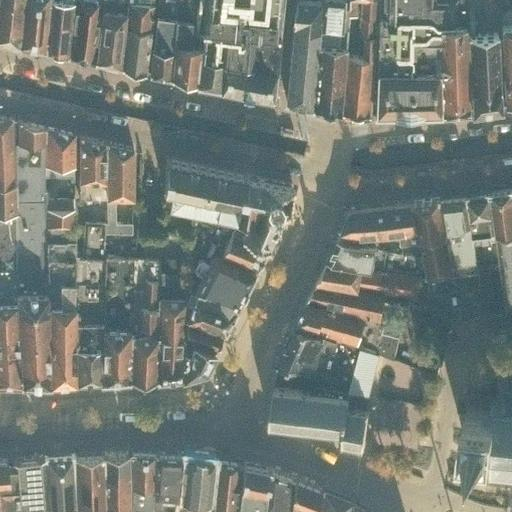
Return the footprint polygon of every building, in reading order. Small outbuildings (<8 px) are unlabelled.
[(0,0),(0,37),(18,42),(21,0),(0,0)] [(23,0),(18,43),(44,48),(49,0),(23,0)] [(49,0),(44,48),(66,53),(71,0),(49,0)] [(74,0),(69,54),(94,59),(99,0),(74,0)] [(100,0),(94,59),(120,65),(126,0),(100,0)] [(127,0),(120,65),(145,71),(152,3),(151,0),(127,0)] [(170,77),(170,76),(177,0),(158,0),(156,20),(153,40),(150,72),(170,77)] [(177,0),(170,76),(195,81),(196,82),(272,97),(279,33),(282,0),(177,0)] [(320,0),(318,0),(295,0),(286,100),(297,103),(311,105),(320,0)] [(321,0),(319,27),(338,28),(337,42),(318,41),(313,106),(340,110),(341,110),(351,111),(368,112),(374,0),(348,0),(348,7),(343,7),(343,0),(321,0)] [(441,112),(467,109),(471,109),(495,105),(499,105),(497,32),(495,32),(468,34),(466,34),(466,27),(466,0),(377,0),(374,113),(420,112),(440,111),(441,112)] [(504,104),(511,102),(511,22),(501,24),(504,104)] [(0,183),(14,183),(12,118),(0,115),(0,183)] [(19,120),(12,118),(14,183),(14,211),(0,212),(0,226),(15,226),(17,302),(21,381),(22,381),(22,382),(49,383),(47,292),(46,240),(66,241),(67,231),(76,231),(76,226),(76,221),(74,221),(74,207),(46,208),(46,199),(19,199),(18,160),(19,120)] [(44,179),(45,179),(45,176),(45,126),(19,120),(18,160),(19,199),(46,199),(46,197),(46,190),(44,190),(44,179)] [(73,139),(74,133),(45,126),(45,176),(73,176),(73,139)] [(78,199),(106,199),(107,141),(79,135),(78,199)] [(106,199),(108,221),(106,220),(104,222),(104,233),(118,233),(118,230),(119,223),(114,223),(115,195),(132,195),(133,147),(107,141),(106,199)] [(163,187),(170,189),(168,202),(235,217),(233,224),(243,228),(241,232),(268,243),(291,185),(291,183),(246,173),(165,156),(163,187)] [(0,183),(0,212),(14,211),(14,183),(0,183)] [(467,194),(441,197),(455,273),(479,269),(486,311),(495,308),(501,306),(507,305),(511,303),(511,185),(495,189),(491,190),(467,194)] [(46,208),(74,207),(74,197),(46,197),(46,199),(46,208)] [(371,234),(372,241),(377,242),(377,245),(398,247),(398,248),(412,250),(412,249),(423,247),(424,251),(428,275),(428,279),(430,292),(457,287),(440,197),(369,206),(351,208),(341,232),(364,235),(371,234)] [(254,270),(220,254),(221,251),(214,248),(221,233),(216,231),(220,223),(206,217),(192,216),(186,290),(186,297),(185,316),(223,330),(243,292),(242,292),(244,288),(245,288),(246,287),(246,286),(253,271),(254,271),(254,270)] [(104,222),(84,220),(81,256),(102,257),(105,257),(102,321),(100,378),(128,376),(133,256),(102,255),(104,233),(104,222)] [(220,221),(220,223),(216,231),(221,233),(214,248),(221,251),(256,267),(268,243),(241,232),(243,228),(233,224),(232,226),(220,221)] [(118,230),(118,233),(130,233),(130,223),(119,223),(118,230)] [(0,226),(0,302),(15,302),(17,302),(15,226),(0,226)] [(74,381),(74,321),(74,305),(72,305),(75,255),(76,231),(67,231),(66,241),(46,240),(47,292),(49,383),(74,381)] [(417,296),(420,279),(428,279),(428,275),(424,251),(423,247),(412,249),(412,250),(398,248),(398,247),(377,245),(377,242),(372,241),(339,236),(328,258),(317,280),(417,296)] [(75,380),(100,378),(102,321),(105,257),(102,257),(81,256),(75,255),(72,305),(74,305),(74,321),(75,321),(75,380)] [(133,256),(128,376),(156,376),(158,277),(158,257),(133,256)] [(176,273),(174,273),(175,268),(162,267),(162,272),(159,272),(157,376),(183,373),(183,363),(184,343),(185,317),(185,316),(186,297),(175,296),(176,273)] [(479,269),(455,273),(463,319),(486,311),(479,269)] [(415,297),(317,280),(308,297),(380,316),(384,300),(389,301),(388,302),(408,306),(409,305),(414,306),(415,297)] [(363,345),(379,352),(394,358),(399,336),(384,331),(387,319),(366,314),(308,298),(296,321),(347,339),(363,345)] [(0,381),(19,382),(15,302),(0,302),(0,381)] [(222,330),(185,317),(184,343),(188,344),(190,338),(214,348),(222,330)] [(347,339),(296,321),(296,323),(279,361),(314,369),(338,375),(347,339)] [(428,357),(442,360),(446,338),(433,335),(428,357)] [(188,344),(183,363),(183,373),(204,367),(214,348),(190,338),(188,344)] [(274,387),(270,422),(343,432),(342,441),(365,445),(370,409),(349,407),(350,397),(349,397),(349,396),(368,400),(379,352),(363,345),(347,339),(338,375),(314,369),(311,392),(274,387)] [(508,474),(508,478),(511,478),(511,474),(511,380),(507,379),(507,376),(504,375),(504,379),(498,378),(497,381),(501,381),(498,400),(497,400),(494,401),(493,402),(492,403),(492,404),(492,405),(493,406),(496,408),(497,408),(497,409),(495,409),(468,405),(464,438),(482,440),(482,446),(492,448),(492,454),(490,469),(486,469),(485,471),(493,472),(492,476),(495,476),(496,472),(505,473),(508,474)] [(130,511),(128,450),(102,451),(104,511),(130,511)] [(130,450),(132,511),(151,511),(155,451),(130,450)] [(74,453),(44,455),(48,511),(104,511),(102,451),(74,453)] [(156,451),(151,511),(177,511),(182,451),(156,451)] [(206,511),(213,455),(184,451),(183,453),(184,453),(178,511),(206,511)] [(48,511),(44,455),(7,459),(0,458),(0,511),(48,511)] [(235,511),(241,461),(213,455),(206,511),(235,511)] [(235,511),(262,511),(268,466),(241,461),(235,511)] [(268,466),(262,511),(318,511),(319,511),(318,511),(321,486),(293,475),(268,466)] [(369,511),(370,510),(351,498),(322,487),(319,511),(318,511),(369,511)]
